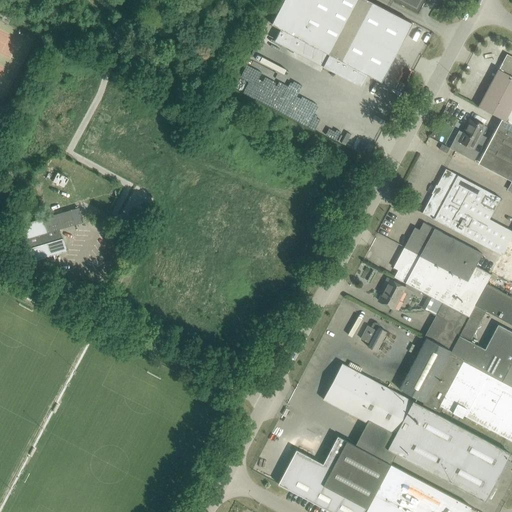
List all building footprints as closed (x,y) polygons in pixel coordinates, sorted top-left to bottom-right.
[(284,0),(272,24),(281,29),(302,40),(330,55),(325,65),(361,84),(366,74),(381,82),(412,23),(368,0),(284,0)] [(394,0),(418,12),(424,0),(394,0)] [(511,56),(507,54),(498,69),(478,107),(501,119),(511,124),(511,56)] [(243,81),(279,97),(288,76),(252,60),(243,81)] [(472,148),(474,144),(484,126),(472,119),(464,133),(463,132),(458,141),(472,148)] [(511,124),(501,119),(480,160),(511,176),(511,124)] [(450,148),(443,144),(442,144),(439,149),(447,153),(450,148)] [(500,198),(446,169),(422,213),(501,255),(510,238),(511,234),(511,230),(489,218),(500,198)] [(57,172),(53,181),(64,187),(68,178),(57,172)] [(30,222),(6,229),(10,244),(16,242),(20,241),(59,229),(83,222),(82,217),(79,207),(43,218),(35,220),(30,222)] [(415,228),(405,248),(467,281),(475,265),(481,253),(423,222),(419,230),(415,228)] [(62,238),(59,229),(20,241),(23,250),(22,250),(25,263),(46,257),(48,263),(55,261),(53,255),(59,253),(67,251),(63,238),(62,238)] [(511,239),(510,238),(501,255),(492,273),(510,282),(511,277),(511,239)] [(421,292),(442,303),(468,316),(475,304),(486,283),(491,274),(475,265),(467,281),(405,248),(394,267),(398,269),(394,277),(416,289),(421,292)] [(405,287),(387,278),(383,286),(386,287),(378,300),(393,308),(398,300),(405,287)] [(511,324),(511,296),(486,283),(475,304),(485,310),(511,324)] [(459,335),(468,316),(442,303),(424,337),(426,338),(450,351),(459,335)] [(469,341),(459,335),(450,351),(449,353),(501,381),(511,387),(511,331),(498,324),(484,349),(469,341)] [(368,347),(376,351),(386,331),(375,325),(374,328),(368,325),(361,339),(369,343),(368,347)] [(423,402),(449,353),(450,351),(426,338),(398,389),(423,402)] [(511,387),(501,381),(449,353),(423,402),(437,409),(440,405),(462,417),(463,415),(511,441),(511,387)] [(509,453),(342,363),(323,399),(394,437),(388,448),(484,500),(509,453)] [(278,484),(331,511),(364,511),(391,464),(346,440),(346,441),(337,436),(323,464),(296,450),(278,484)] [(467,511),(471,506),(391,464),(364,511),(467,511)]
